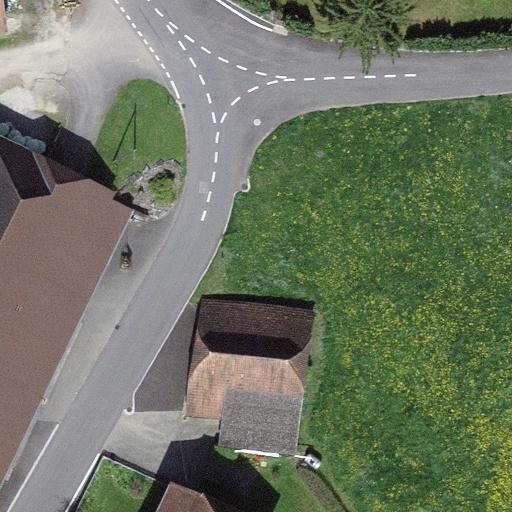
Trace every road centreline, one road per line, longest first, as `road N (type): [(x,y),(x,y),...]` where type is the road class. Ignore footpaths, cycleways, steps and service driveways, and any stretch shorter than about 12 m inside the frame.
road 1 (residential): [(224,84),(205,187),(162,283),(34,511)]
road 2 (residential): [(224,84),(511,65)]
